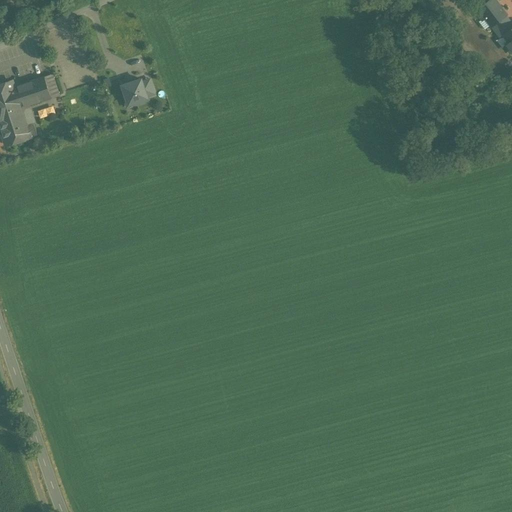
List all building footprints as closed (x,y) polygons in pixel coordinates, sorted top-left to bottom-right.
[(511,21),(511,10),(511,9),(503,0),(493,0),(482,8),(500,31),(511,21)] [(511,10),(511,21),(500,31),(511,46),(511,8),(511,9),(511,10)] [(52,74),(43,77),(50,98),(59,94),(52,74)] [(43,77),(13,87),(22,111),(30,109),(28,105),(50,98),(43,77)] [(141,79),(122,85),(128,104),(147,98),(141,79)] [(22,111),(13,87),(11,81),(0,85),(0,125),(6,145),(37,135),(33,123),(33,122),(26,124),(22,111)] [(30,109),(22,111),(26,124),(33,122),(33,123),(36,122),(32,111),(30,111),(30,109)]
